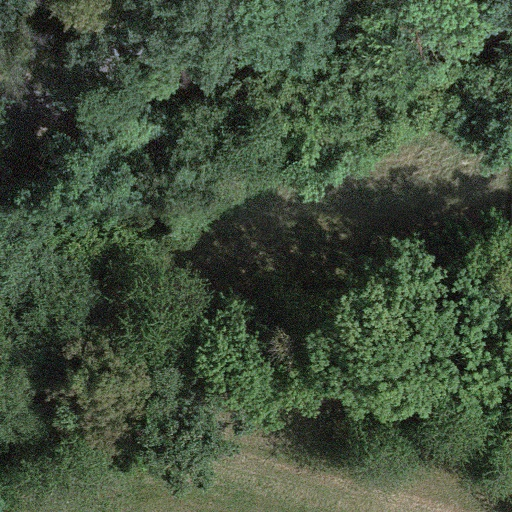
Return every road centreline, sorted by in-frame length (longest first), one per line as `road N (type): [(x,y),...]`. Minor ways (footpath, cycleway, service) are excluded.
road 1 (unclassified): [(355,0),(225,22),(0,122)]
road 2 (unclassified): [(511,8),(383,0)]
